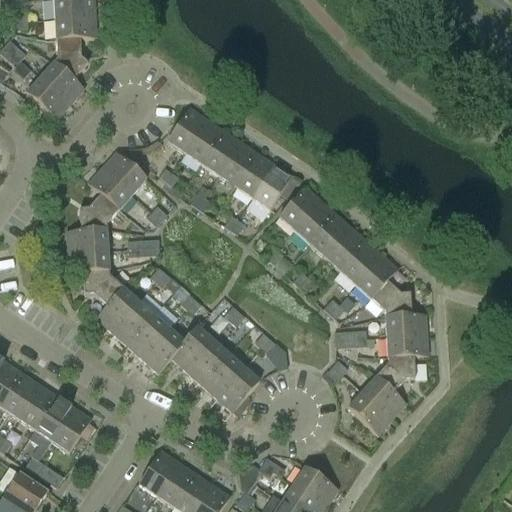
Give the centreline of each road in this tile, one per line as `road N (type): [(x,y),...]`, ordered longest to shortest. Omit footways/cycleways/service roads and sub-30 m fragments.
road 1 (residential): [(150,419),(0,319)]
road 2 (residential): [(280,424),(231,451),(150,419)]
